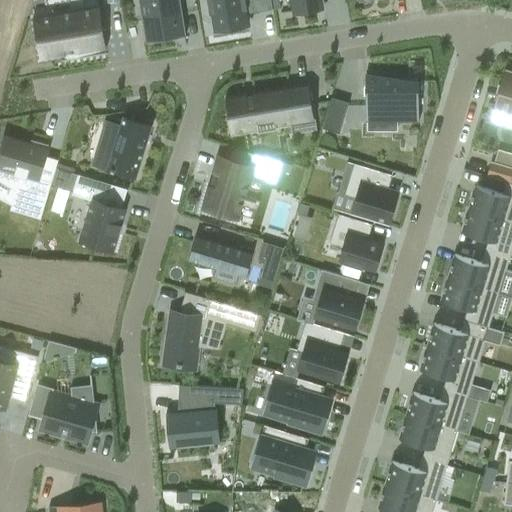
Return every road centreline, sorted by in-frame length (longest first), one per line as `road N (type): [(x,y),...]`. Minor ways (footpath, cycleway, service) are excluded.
road 1 (residential): [(486,25),(342,511)]
road 2 (residential): [(207,64),(128,336),(138,482)]
road 3 (residential): [(486,25),(429,24),(207,64)]
road 4 (residential): [(138,482),(4,455),(0,492)]
road 5 (residential): [(207,64),(43,92)]
